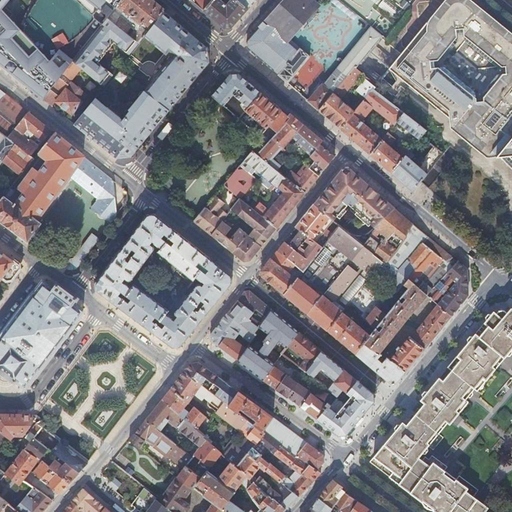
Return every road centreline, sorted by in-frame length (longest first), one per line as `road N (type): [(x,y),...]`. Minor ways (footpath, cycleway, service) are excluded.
road 1 (residential): [(246,276),(0,76)]
road 2 (residential): [(497,279),(344,456)]
road 3 (residential): [(347,151),(497,279)]
road 4 (residential): [(344,456),(194,343)]
road 5 (residential): [(347,151),(246,276)]
road 6 (residential): [(229,50),(347,151)]
road 7 (residential): [(175,366),(82,479)]
road 8 (residential): [(0,402),(34,398),(100,309)]
